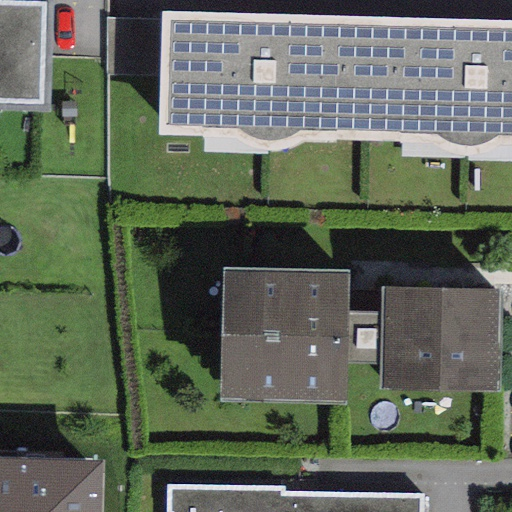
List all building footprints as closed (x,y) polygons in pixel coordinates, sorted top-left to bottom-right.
[(0,0),(0,110),(49,112),(52,0),(0,0)] [(511,22),(159,14),(156,135),(511,143),(511,22)] [(223,270),(221,401),(345,403),(347,272),(223,270)] [(500,293),(381,288),(378,390),(498,391),(500,293)] [(99,511),(100,461),(0,460),(0,511),(99,511)] [(280,494),(280,487),(166,486),(165,511),(421,511),(422,495),(280,494)]
